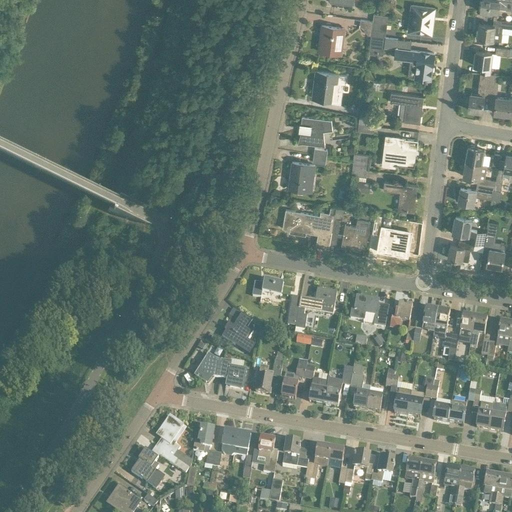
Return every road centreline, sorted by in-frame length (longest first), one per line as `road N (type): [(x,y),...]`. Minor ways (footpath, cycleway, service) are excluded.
road 1 (tertiary): [(11,511),(129,314),(160,255),(165,227),(160,216),(0,139)]
road 2 (residential): [(511,458),(153,393)]
road 3 (tertiary): [(244,255),(299,0)]
road 4 (residential): [(423,286),(244,255)]
road 5 (tertiary): [(153,393),(244,255)]
road 6 (residential): [(423,286),(444,124)]
road 7 (tertiary): [(74,511),(153,393)]
road 8 (residential): [(444,124),(460,0)]
